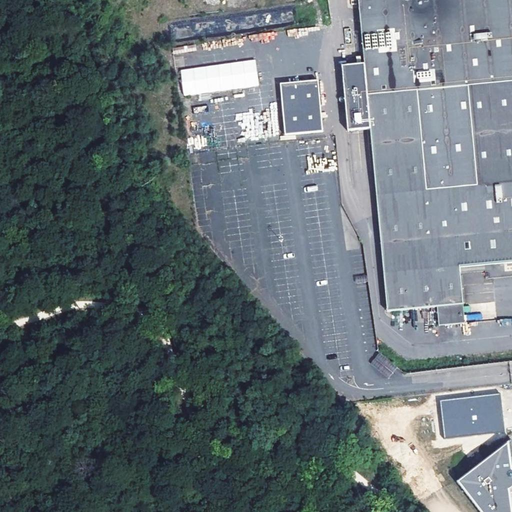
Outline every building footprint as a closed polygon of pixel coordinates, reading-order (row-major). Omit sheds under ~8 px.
[(485,267),(511,263),(511,0),(359,0),(365,66),(343,68),(350,132),(371,130),(389,313),(439,309),(441,327),(466,325),(462,269),(459,239),(482,237),(485,267)] [(183,95),(259,87),(256,60),(180,68),(183,95)] [(317,79),(281,83),(286,135),(322,132),(317,79)] [(462,269),(485,267),(482,237),(459,239),(462,269)] [(387,378),(397,367),(380,352),(370,363),(387,378)] [(501,394),(441,401),(445,439),(505,432),(501,394)] [(511,488),(511,489),(511,447),(511,439),(457,481),(480,511),(511,511),(509,493),(508,490),(511,488)]
